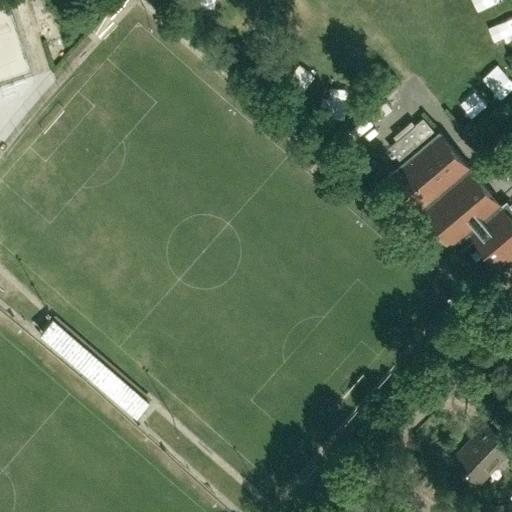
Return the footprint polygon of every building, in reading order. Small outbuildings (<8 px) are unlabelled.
[(511,0),(495,0),(502,20),(511,16),(511,0)] [(235,42),(231,47),(244,58),(248,53),(235,42)] [(511,64),(511,61),(501,64),(511,97),(511,64)] [(311,67),(291,84),(304,98),(324,81),(311,67)] [(485,128),(496,119),(485,105),(474,114),(485,128)] [(385,139),(402,123),(392,112),(375,128),(385,139)] [(423,116),(387,145),(399,160),(435,131),(423,116)] [(389,173),(404,191),(397,197),(413,217),(421,211),(452,246),(453,246),(458,252),(476,237),(511,279),(511,217),(501,205),(496,209),(486,198),(492,193),(439,130),(403,160),(389,173)] [(490,300),(474,316),(488,330),(504,314),(490,300)] [(140,416),(154,401),(57,313),(43,328),(140,416)] [(511,445),(488,422),(454,457),(480,481),(511,446),(511,445)]
